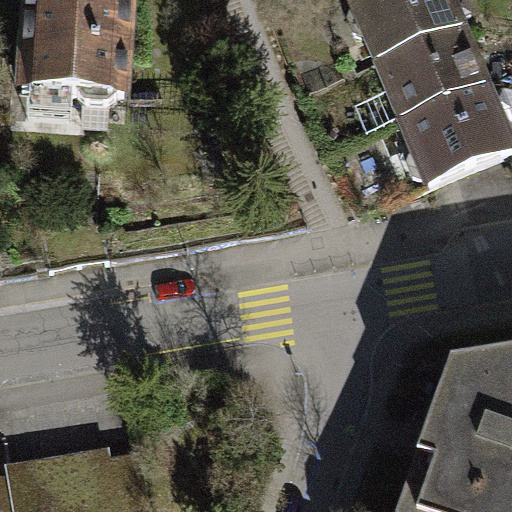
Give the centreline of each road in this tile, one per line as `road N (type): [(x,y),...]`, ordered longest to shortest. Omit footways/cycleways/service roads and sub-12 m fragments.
road 1 (residential): [(0,354),(334,300)]
road 2 (residential): [(334,300),(342,357),(337,440),(313,511)]
road 3 (residential): [(334,300),(511,269)]
